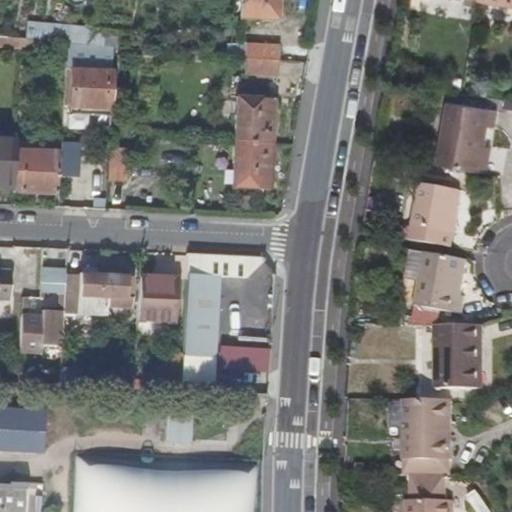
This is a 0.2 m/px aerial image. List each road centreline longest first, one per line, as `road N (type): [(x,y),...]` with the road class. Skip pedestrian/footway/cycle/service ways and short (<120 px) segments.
road 1 (residential): [(305,241),(0,227)]
road 2 (residential): [(305,241),(290,511)]
road 3 (residential): [(347,0),(305,241)]
